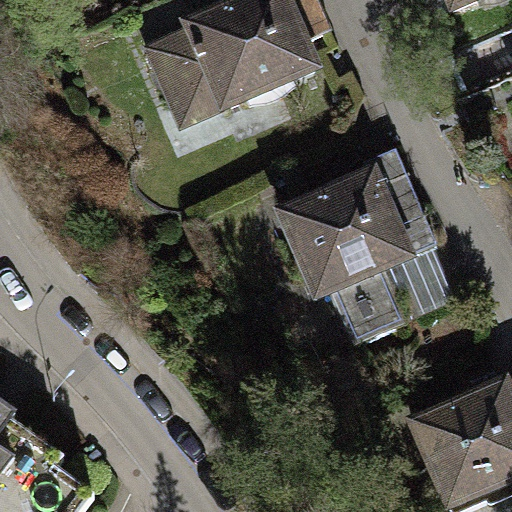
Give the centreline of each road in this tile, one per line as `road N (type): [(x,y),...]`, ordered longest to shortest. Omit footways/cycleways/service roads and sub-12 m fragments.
road 1 (residential): [(339,0),(415,148),(511,299)]
road 2 (residential): [(0,263),(172,456),(208,511)]
